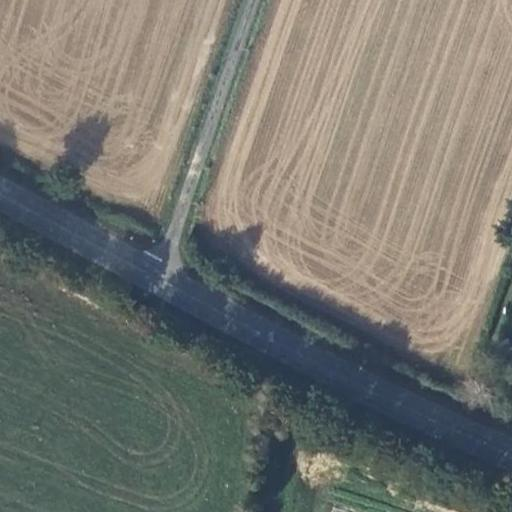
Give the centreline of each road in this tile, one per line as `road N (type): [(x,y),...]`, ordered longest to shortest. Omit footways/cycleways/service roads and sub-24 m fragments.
road 1 (secondary): [(153,274),(511,452)]
road 2 (unclassified): [(251,0),(153,274)]
road 3 (secondary): [(0,191),(153,274)]
